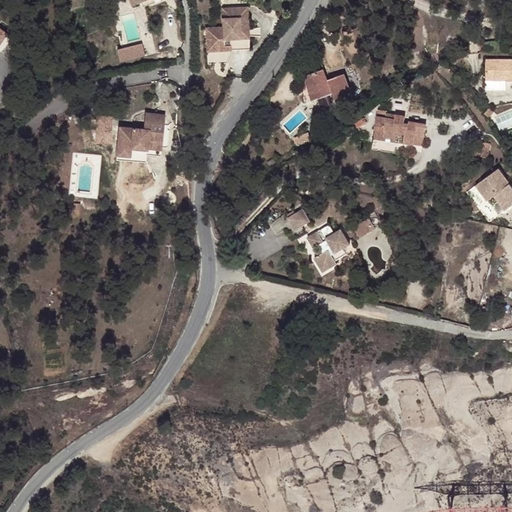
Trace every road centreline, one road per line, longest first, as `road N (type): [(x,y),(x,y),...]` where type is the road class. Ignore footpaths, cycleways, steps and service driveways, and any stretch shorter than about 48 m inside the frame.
road 1 (tertiary): [(203,174),(210,274),(187,342),(160,386),(36,480),(16,511)]
road 2 (tertiary): [(310,0),(222,129),(203,174)]
road 3 (residential): [(203,174),(184,143),(187,0)]
